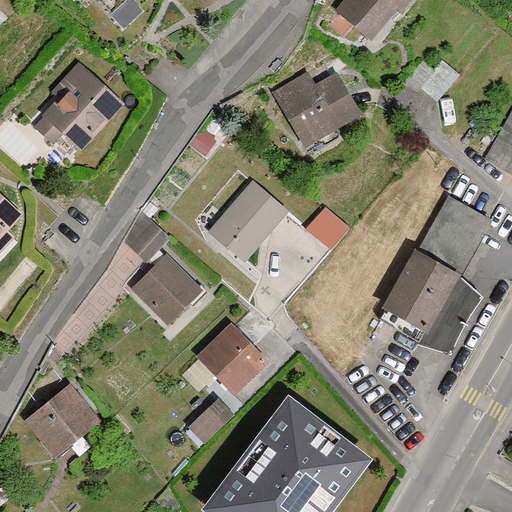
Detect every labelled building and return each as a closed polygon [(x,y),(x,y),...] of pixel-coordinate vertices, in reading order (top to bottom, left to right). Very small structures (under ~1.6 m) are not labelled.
[(100,0),(112,12),(124,0),(100,0)] [(345,0),(337,10),(371,39),(396,9),(401,13),(412,0),(345,0)] [(433,70),(422,60),(404,80),(414,88),(416,86),(434,102),(458,75),(441,60),(433,70)] [(51,92),(59,99),(35,126),(52,142),(61,132),(80,150),(122,105),(77,64),(51,92)] [(307,72),(272,92),(304,147),(361,114),(336,72),(314,85),(307,72)] [(511,172),(511,109),(485,159),(511,172)] [(288,212),(252,181),(208,231),(244,262),(288,212)] [(7,230),(21,215),(0,194),(0,251),(14,237),(7,230)] [(491,220),(448,197),(417,252),(414,250),(376,318),(423,344),(461,274),(491,220)] [(308,225),(333,247),(353,225),(328,203),(308,225)] [(169,236),(141,212),(125,243),(146,261),(169,236)] [(202,290),(165,254),(131,288),(168,324),(202,290)] [(483,294),(461,274),(423,344),(450,352),(483,294)] [(268,361),(231,324),(198,357),(235,394),(268,361)] [(69,383),(25,419),(55,457),(100,421),(69,383)] [(330,511),(371,458),(288,395),(202,510),(204,511),(330,511)] [(234,414),(219,398),(189,427),(204,443),(234,414)]
